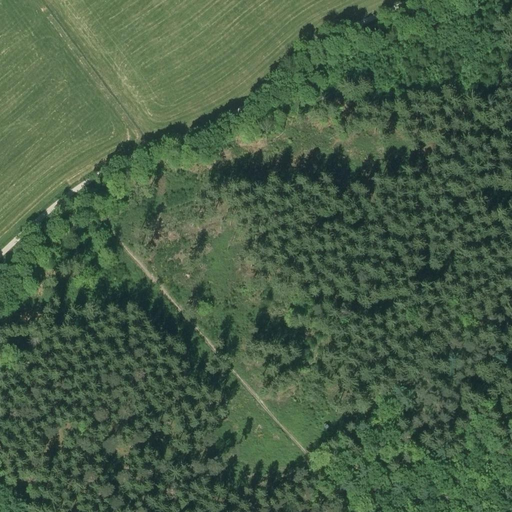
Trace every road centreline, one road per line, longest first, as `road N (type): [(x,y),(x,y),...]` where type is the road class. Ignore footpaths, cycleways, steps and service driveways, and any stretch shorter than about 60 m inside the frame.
road 1 (track): [(0,253),(76,184),(216,118),(341,30),(401,0)]
road 2 (track): [(122,237),(359,511)]
